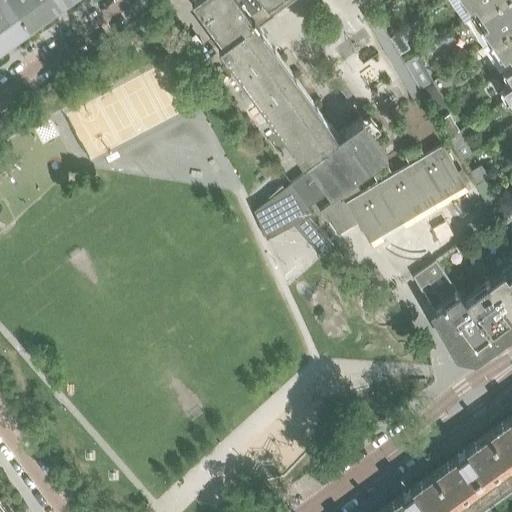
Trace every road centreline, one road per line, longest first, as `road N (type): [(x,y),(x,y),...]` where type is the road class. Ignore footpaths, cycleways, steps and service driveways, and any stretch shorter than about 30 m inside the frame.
road 1 (residential): [(133,0),(0,95),(0,427),(60,511)]
road 2 (residential): [(310,511),(511,366)]
